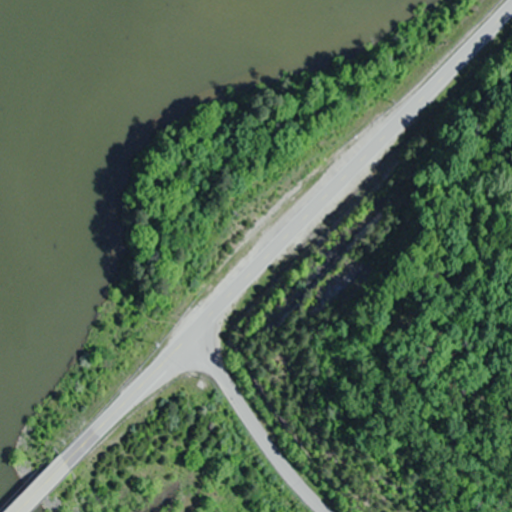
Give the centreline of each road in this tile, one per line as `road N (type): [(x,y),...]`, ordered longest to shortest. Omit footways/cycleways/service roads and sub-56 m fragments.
road 1 (secondary): [(65,462),(511,6)]
road 2 (residential): [(322,511),(266,448),(191,335)]
